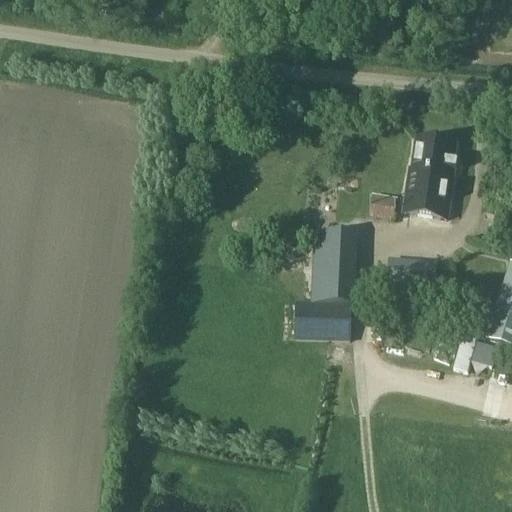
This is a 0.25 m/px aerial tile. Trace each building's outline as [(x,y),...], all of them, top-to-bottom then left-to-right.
[(446,224),(454,171),(452,171),(456,146),(416,140),(411,172),(409,172),(403,217),(446,224)] [(393,225),(398,201),(372,197),(368,222),(393,225)] [(347,344),(351,236),(314,235),(312,307),(295,306),(293,342),(347,344)] [(265,268),(265,259),(235,258),(235,267),(265,268)] [(511,266),(489,339),(511,346),(511,266)] [(386,284),(437,287),(437,270),(388,268),(386,284)]
